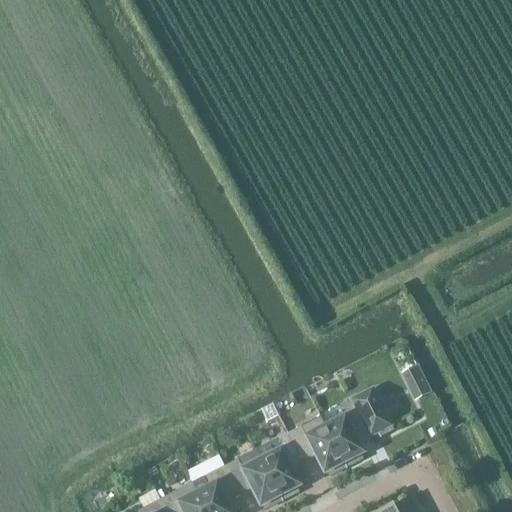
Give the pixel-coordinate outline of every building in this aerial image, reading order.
[(418,400),(431,393),(424,380),(411,387),(418,400)] [(326,429),(347,471),(348,471),(347,469),(362,461),(360,457),(364,455),(352,433),(365,426),(371,438),(378,434),(380,440),(382,440),(381,438),(393,432),(385,416),(388,414),(381,400),(378,402),(373,392),(339,409),(345,420),(327,429),(326,429)] [(320,419),(288,435),(301,459),(313,453),(325,475),(328,473),(330,477),(346,470),(347,471),(320,419)] [(301,459),(288,435),(266,446),(272,457),(262,462),(283,504),(284,504),(283,502),(298,494),(296,490),(300,488),(288,466),(301,459)] [(238,461),(224,468),(237,492),(249,486),(261,508),(264,506),(267,510),(282,503),(283,504),(262,462),(256,452),(238,461)] [(219,457),(187,470),(192,481),(223,468),(219,457)] [(237,492),(224,468),(193,485),(206,511),(230,511),(224,499),(237,492)] [(206,511),(193,485),(161,501),(166,511),(206,511)] [(139,511),(166,511),(161,501),(139,511)]
